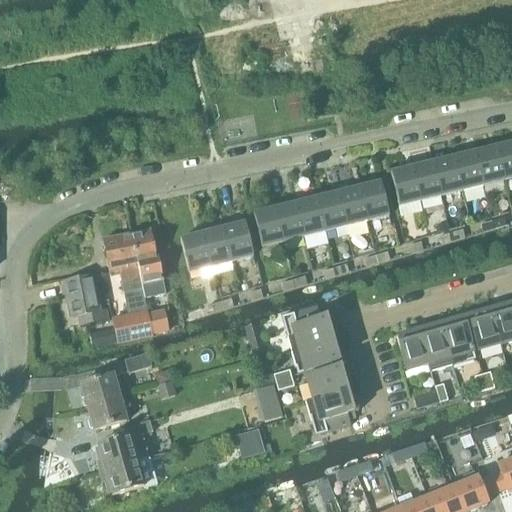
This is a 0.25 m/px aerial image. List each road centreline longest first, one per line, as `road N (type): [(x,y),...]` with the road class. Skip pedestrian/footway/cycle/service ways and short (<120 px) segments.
road 1 (residential): [(0,419),(15,374),(16,266),(32,233),(59,211),(511,112)]
road 2 (residential): [(381,415),(355,327),(511,280)]
road 3 (track): [(384,0),(180,45)]
